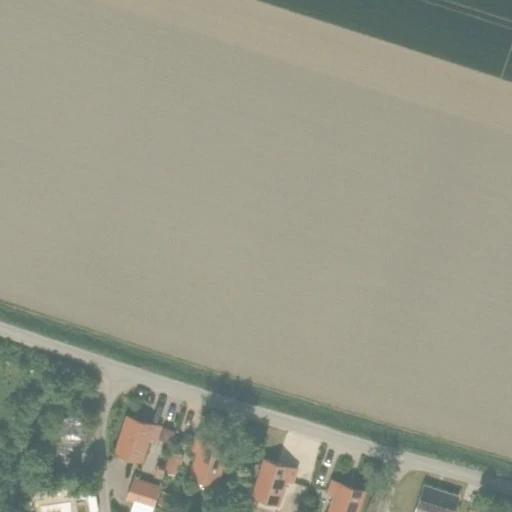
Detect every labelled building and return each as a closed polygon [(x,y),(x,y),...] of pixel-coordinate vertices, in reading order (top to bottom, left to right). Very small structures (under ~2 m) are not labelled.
[(155,438),(159,425),(127,415),(115,452),(141,460),(149,436),(155,438)] [(91,445),(91,427),(73,426),(73,417),(60,417),(60,445),(91,445)] [(216,484),(227,447),(195,437),(191,449),(197,451),(190,475),(216,484)] [(175,473),(180,453),(170,450),(164,470),(175,473)] [(292,481),(296,469),(263,458),(252,495),(278,503),(285,479),(292,481)] [(152,507),(159,483),(138,477),(134,490),(129,488),(126,499),(152,507)] [(356,511),(364,490),(332,480),(328,493),(334,495),(328,511),(356,511)] [(452,511),(458,495),(423,484),(414,511),(452,511)] [(162,490),(159,498),(165,500),(168,492),(162,490)] [(479,502),(476,511),(477,511),(490,511),(492,507),(479,502)]
